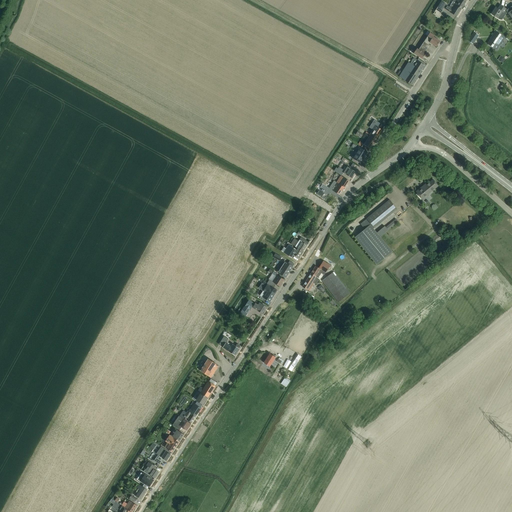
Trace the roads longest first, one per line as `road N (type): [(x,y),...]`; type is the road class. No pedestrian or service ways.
road 1 (tertiary): [(139,511),(324,228),(373,173)]
road 2 (residential): [(365,163),(442,47),(452,51)]
road 3 (unclassified): [(511,213),(443,153),(410,145)]
